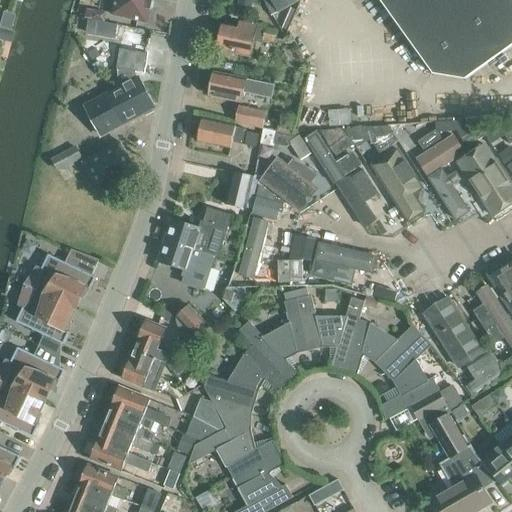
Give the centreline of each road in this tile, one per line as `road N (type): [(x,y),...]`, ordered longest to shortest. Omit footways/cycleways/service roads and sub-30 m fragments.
road 1 (residential): [(18,511),(150,215),(192,0)]
road 2 (residential): [(336,205),(355,239),(444,256),(511,239)]
